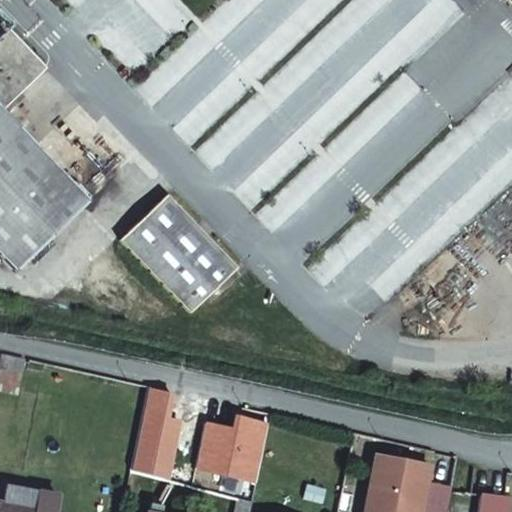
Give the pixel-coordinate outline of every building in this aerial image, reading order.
[(511,0),(494,0),(503,9),(511,0)] [(0,23),(0,257),(15,273),(87,204),(0,113),(0,110),(43,70),(0,23)] [(166,198),(120,242),(189,314),(234,269),(166,198)] [(23,361),(0,356),(0,369),(21,374),(23,361)] [(21,374),(0,369),(0,389),(17,393),(21,374)] [(202,400),(182,396),(180,410),(199,415),(202,400)] [(377,457),(364,511),(446,511),(451,490),(427,485),(431,469),(377,457)] [(54,511),(58,496),(0,484),(0,511),(54,511)] [(509,511),(511,500),(481,495),(478,511),(509,511)] [(248,511),(250,504),(238,501),(235,511),(248,511)]
